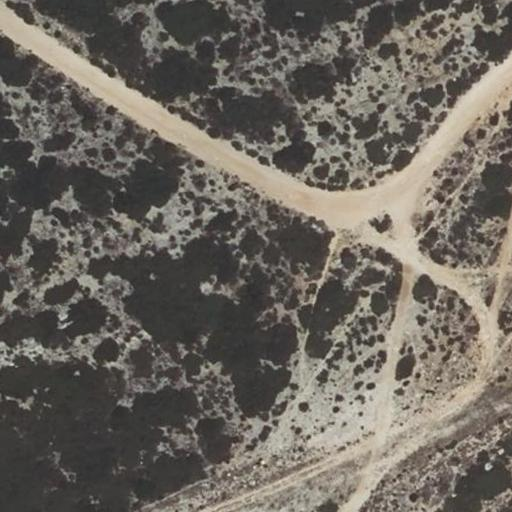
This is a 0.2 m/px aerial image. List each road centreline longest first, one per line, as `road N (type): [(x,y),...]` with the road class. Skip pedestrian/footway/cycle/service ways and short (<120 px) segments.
road 1 (track): [(511,76),(371,210),(303,193),(0,6)]
road 2 (track): [(355,511),(486,368),(458,279),(371,210)]
